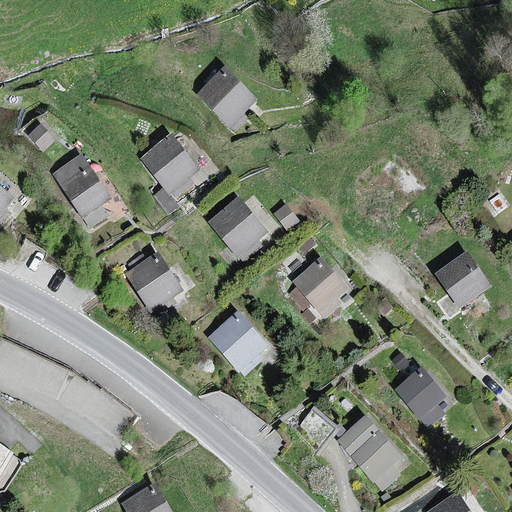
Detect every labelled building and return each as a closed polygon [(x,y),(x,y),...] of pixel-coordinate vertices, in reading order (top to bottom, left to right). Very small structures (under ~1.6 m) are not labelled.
[(235,70),(204,95),(233,130),(264,105),(235,70)] [(184,134),(145,163),(174,203),(213,174),(184,134)] [(94,157),(60,178),(90,226),(124,205),(94,157)] [(0,177),(0,226),(25,204),(0,177)] [(245,198),(213,223),(245,264),(277,239),(245,198)] [(308,227),(295,207),(281,217),(294,236),(308,227)] [(168,256),(135,275),(158,314),(191,295),(168,256)] [(478,258),(443,281),(465,315),(500,292),(478,258)] [(335,261),(297,288),(321,322),(359,296),(335,261)] [(218,337),(246,376),(276,355),(248,316),(218,337)] [(435,370),(402,393),(427,428),(459,405),(435,370)] [(299,423),(323,444),(341,424),(316,403),(299,423)] [(342,445),(382,494),(416,467),(376,418),(342,445)] [(0,446),(0,500),(25,464),(0,446)] [(179,511),(165,487),(127,509),(128,511),(179,511)] [(477,511),(469,498),(445,511),(477,511)]
